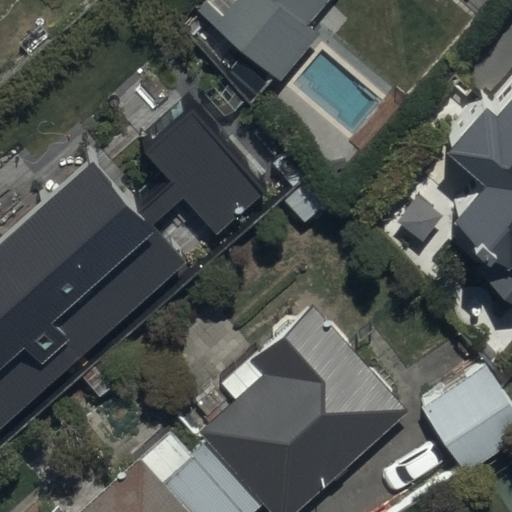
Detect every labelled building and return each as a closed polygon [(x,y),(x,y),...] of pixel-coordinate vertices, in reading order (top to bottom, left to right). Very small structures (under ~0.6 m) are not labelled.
[(324,0),(195,0),(194,2),(276,75),(317,30),(306,20),(324,0)] [(511,56),(509,54),(480,88),(475,84),(434,130),(471,164),(438,201),(478,237),(463,254),(491,279),(510,257),(511,258),(511,56)] [(137,130),(165,160),(134,187),(124,176),(78,125),(0,195),(0,406),(184,242),(148,202),(178,175),(213,214),(263,169),(187,85),(137,130)] [(262,487),(280,507),(405,395),(321,301),(307,286),(243,343),(257,358),(195,413),(205,424),(262,487)] [(420,390),(463,455),(511,422),(511,396),(481,350),(420,390)] [(205,424),(156,467),(196,511),(233,511),(262,487),(205,424)] [(60,485),(30,511),(196,511),(156,467),(131,440),(69,496),(60,485)]
